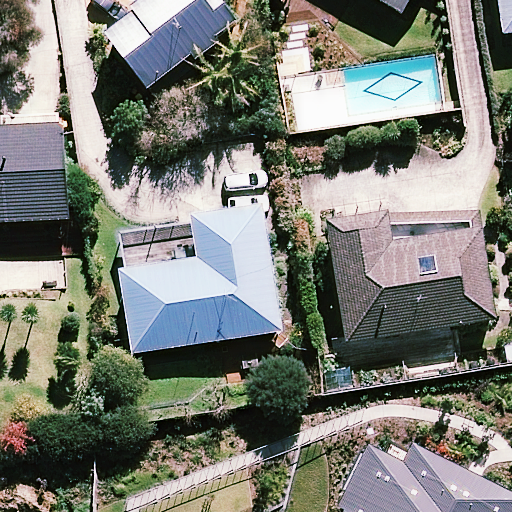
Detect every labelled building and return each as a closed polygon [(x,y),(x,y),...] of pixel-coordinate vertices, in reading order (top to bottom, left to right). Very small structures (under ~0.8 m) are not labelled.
[(236,25),(217,0),(143,0),(102,30),(146,91),(236,25)] [(406,0),(311,0),(325,8),(329,0),(375,0),(399,13),(406,0)] [(511,0),(498,0),(503,34),(511,32),(511,0)] [(326,85),(290,89),(294,130),(330,127),(326,85)] [(0,222),(66,219),(62,126),(0,128),(0,222)] [(280,332),(261,206),(189,217),(195,258),(120,269),(133,354),(280,332)] [(390,241),(385,210),(327,219),(346,343),(495,320),(480,227),(390,241)] [(431,511),(418,413),(306,428),(317,511),(431,511)] [(156,511),(147,445),(24,462),(30,511),(156,511)]
